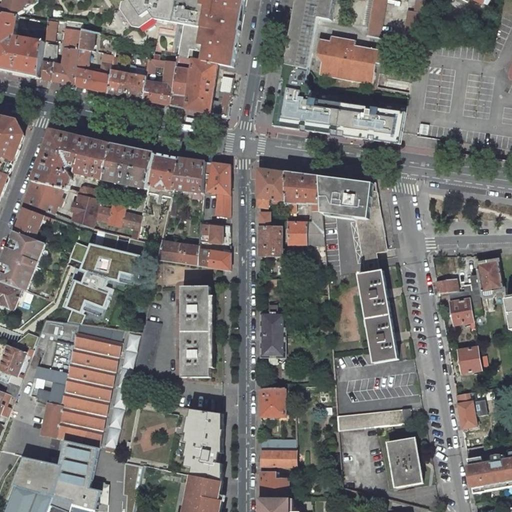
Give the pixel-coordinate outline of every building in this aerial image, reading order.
[(0,0),(0,13),(20,17),(21,17),(26,14),(26,10),(30,11),(35,7),(36,0),(0,0)] [(123,0),(120,3),(118,10),(131,27),(139,28),(154,18),(155,20),(184,25),(179,56),(219,65),(218,70),(234,73),(239,44),(237,42),(238,37),(241,36),(243,23),(239,23),(242,7),(246,7),(247,0),(123,0)] [(335,0),(297,0),(293,26),(290,44),(286,66),(310,72),(319,19),(332,22),(335,0)] [(388,0),(372,0),(370,17),(367,37),(382,40),(388,0)] [(416,0),(415,12),(424,14),(426,0),(416,0)] [(402,49),(417,52),(424,14),(415,12),(409,11),(402,49)] [(20,17),(0,13),(0,70),(41,79),(43,62),(46,43),(17,38),(19,24),(20,17)] [(21,17),(20,17),(19,24),(29,26),(29,28),(47,31),(48,22),(21,17)] [(84,24),(68,21),(65,44),(66,49),(64,66),(43,62),(41,79),(75,86),(82,31),(84,24)] [(82,31),(75,86),(110,93),(113,71),(115,56),(104,53),(101,74),(88,71),(91,51),(94,51),(96,37),(92,36),(93,33),(82,31)] [(357,41),(332,37),(331,42),(320,40),(318,53),(319,53),(318,56),(323,64),(321,76),(375,86),(380,50),(356,46),(357,41)] [(179,56),(179,57),(178,63),(172,106),(212,115),(214,100),(218,70),(219,65),(179,56)] [(168,62),(150,60),(148,73),(153,74),(155,66),(161,67),(161,66),(167,67),(168,62)] [(151,84),(150,102),(172,106),(178,63),(168,62),(167,67),(164,86),(151,84)] [(310,72),(286,66),(275,127),(349,138),(356,98),(312,91),(308,83),(310,72)] [(113,71),(110,93),(144,100),(146,83),(147,78),(113,71)] [(214,100),(212,115),(229,118),(232,96),(235,79),(224,78),(220,102),(214,100)] [(372,100),(356,98),(349,138),(378,142),(384,103),(381,103),(380,107),(371,105),(372,100)] [(408,107),(384,103),(378,142),(401,145),(408,107)] [(0,202),(17,156),(25,136),(18,123),(0,119),(0,118),(0,202)] [(54,131),(35,181),(34,182),(70,190),(73,179),(67,170),(71,167),(77,169),(77,172),(86,139),(54,131)] [(78,174),(105,181),(114,145),(86,139),(77,172),(78,174)] [(105,181),(149,190),(150,185),(156,154),(114,145),(105,181)] [(182,159),(156,154),(150,185),(159,187),(159,189),(166,190),(167,189),(175,190),(182,159)] [(207,163),(182,159),(175,190),(194,193),(204,194),(206,176),(207,163)] [(218,194),(232,196),(232,166),(207,163),(206,176),(211,177),(209,192),(218,194)] [(288,173),(259,169),(259,208),(261,208),(269,209),(270,200),(274,200),(273,205),(289,207),(289,205),(288,173)] [(322,177),(288,173),(289,205),(297,205),(312,205),(323,205),(322,177)] [(346,181),(322,177),(323,205),(323,212),(323,214),(357,218),(363,254),(364,254),(375,252),(384,251),(375,198),(370,197),(371,184),(346,181)] [(34,182),(27,203),(57,214),(60,207),(61,207),(63,207),(65,201),(64,199),(62,199),(66,190),(70,191),(70,190),(34,182)] [(97,220),(110,223),(110,224),(110,225),(121,227),(122,227),(122,226),(141,230),(143,217),(125,213),(126,209),(126,208),(115,205),(114,205),(113,210),(100,207),(104,192),(85,188),(82,189),(78,204),(76,204),(74,212),(76,213),(74,221),(94,229),(95,230),(97,220)] [(232,196),(218,194),(217,198),(218,198),(216,219),(232,220),(232,196)] [(179,198),(173,197),(169,215),(175,216),(179,198)] [(297,205),(289,205),(289,207),(289,213),(297,213),(297,205)] [(45,216),(24,208),(15,232),(36,240),(44,220),(45,216)] [(313,212),(313,223),(289,223),(289,228),(290,245),(326,246),(324,223),(323,214),(323,212),(313,212)] [(271,228),(271,214),(261,214),(261,228),(271,228)] [(201,242),(223,244),(224,226),(202,224),(201,242)] [(271,228),(261,228),(261,256),(283,256),(283,228),(271,228)] [(83,229),(69,263),(81,267),(80,271),(88,274),(84,285),(77,282),(67,310),(72,311),(68,321),(83,323),(87,315),(104,320),(117,285),(136,288),(146,242),(83,229)] [(15,232),(4,262),(0,272),(0,280),(23,290),(27,291),(46,244),(36,240),(15,232)] [(201,248),(164,242),(163,246),(160,260),(199,266),(200,250),(201,248)] [(219,253),(200,250),(199,266),(224,270),(232,271),(232,254),(219,253)] [(364,254),(367,274),(374,273),(378,272),(375,252),(364,254)] [(472,278),(474,285),(475,285),(476,295),(480,294),(482,294),(483,297),(486,298),(493,297),(495,295),(494,292),(505,290),(501,265),(500,260),(478,264),(480,276),(472,278)] [(367,274),(360,275),(375,364),(399,360),(392,315),(384,271),(378,272),(374,273),(367,274)] [(23,290),(0,280),(0,304),(15,310),(23,290)] [(457,280),(437,282),(439,294),(451,293),(459,292),(457,280)] [(474,285),(464,286),(466,292),(469,291),(471,300),(473,314),(483,312),(480,294),(476,295),(475,285),(474,285)] [(212,287),(183,287),(183,378),(212,378),(212,332),(212,287)] [(459,292),(451,293),(453,303),(465,301),(464,292),(459,292)] [(453,303),(451,303),(455,325),(475,322),(473,314),(471,300),(465,301),(453,303)] [(270,312),(261,312),(261,335),(286,335),(286,312),(278,312),(278,306),(270,306),(270,312)] [(37,346),(47,349),(35,382),(38,384),(33,396),(51,400),(43,435),(101,448),(126,331),(80,325),(47,321),(37,346)] [(161,324),(147,321),(144,334),(134,377),(149,380),(161,324)] [(286,335),(261,335),(261,358),(286,358),(286,335)] [(25,353),(9,346),(0,369),(1,370),(0,372),(0,391),(12,395),(17,397),(25,376),(20,374),(28,355),(33,356),(35,351),(27,348),(25,353)] [(479,348),(460,351),(463,374),(483,370),(479,348)] [(276,381),(261,381),(262,389),(276,389),(276,381)] [(276,389),(262,389),(262,417),(286,417),(286,389),(276,389)] [(12,395),(0,391),(0,416),(9,418),(12,409),(8,407),(12,395)] [(472,393),(457,396),(463,429),(477,427),(472,393)] [(224,483),(224,463),(220,462),(221,452),(224,453),(224,450),(224,449),(224,414),(192,409),(191,417),(194,418),(191,434),(193,435),(191,443),(189,443),(186,457),(193,459),(192,467),(194,468),(192,476),(194,476),(204,479),(224,483)] [(403,411),(404,424),(412,423),(411,409),(403,410),(403,411)] [(403,411),(338,418),(339,431),(404,424),(403,411)] [(22,424),(8,419),(0,440),(0,448),(11,453),(22,424)] [(416,438),(389,443),(397,488),(424,484),(416,438)] [(284,440),(263,440),(263,450),(298,451),(297,442),(284,442),(284,440)] [(298,451),(263,450),(263,466),(298,467),(298,454),(298,451)] [(509,457),(507,458),(502,458),(501,454),(496,455),(491,456),(492,460),(487,461),(483,462),(482,456),(468,459),(468,462),(472,483),(474,494),(511,487),(511,451),(509,452),(509,457)] [(298,467),(299,498),(344,498),(343,489),(341,453),(298,454),(298,467)] [(123,478),(141,482),(144,466),(116,461),(113,475),(123,478)] [(49,511),(55,497),(75,503),(87,506),(98,509),(105,511),(110,488),(75,478),(75,479),(67,477),(68,472),(36,463),(33,473),(24,471),(19,474),(22,477),(19,488),(17,488),(16,491),(9,509),(8,511),(49,511)] [(263,472),(261,472),(261,499),(264,499),(290,499),(290,478),(278,478),(278,472),(263,472)] [(221,511),(222,511),(218,510),(220,501),(224,483),(204,479),(194,476),(186,511),(221,511)] [(135,511),(141,482),(123,478),(115,511),(135,511)] [(293,511),(294,498),(290,499),(264,499),(263,511),(293,511)] [(75,506),(98,511),(98,509),(87,506),(75,503),(75,506)]
